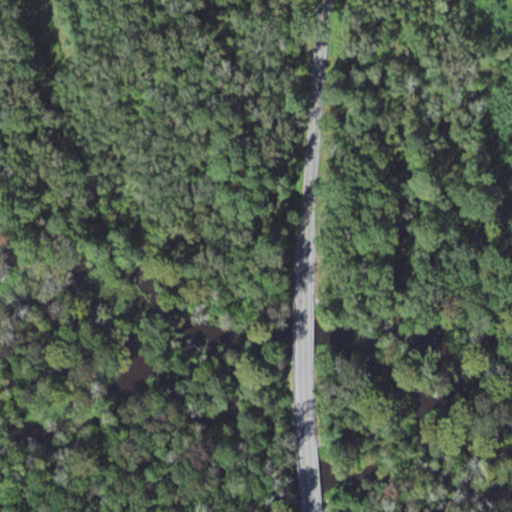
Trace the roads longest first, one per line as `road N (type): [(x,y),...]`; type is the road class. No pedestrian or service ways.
road 1 (residential): [(310,312),(327,0)]
road 2 (residential): [(318,511),(310,312)]
